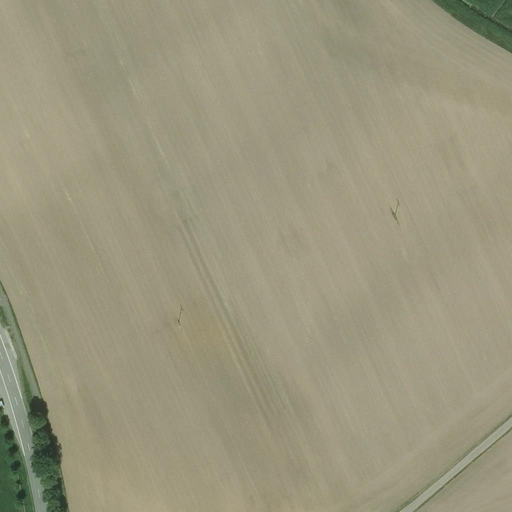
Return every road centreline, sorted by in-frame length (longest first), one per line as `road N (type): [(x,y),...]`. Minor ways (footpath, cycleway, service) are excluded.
road 1 (tertiary): [(41,511),(0,356)]
road 2 (unclassified): [(511,421),(406,511)]
